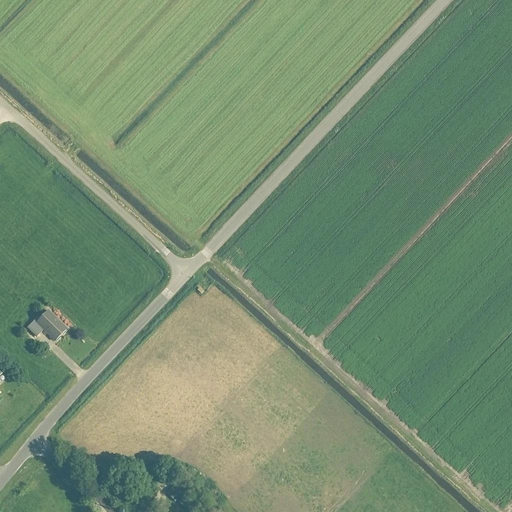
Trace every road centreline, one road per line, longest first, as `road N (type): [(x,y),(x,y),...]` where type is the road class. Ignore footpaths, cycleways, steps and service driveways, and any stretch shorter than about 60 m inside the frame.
road 1 (tertiary): [(184,272),(442,0)]
road 2 (tertiary): [(0,482),(184,272)]
road 3 (unclassified): [(184,272),(0,101)]
